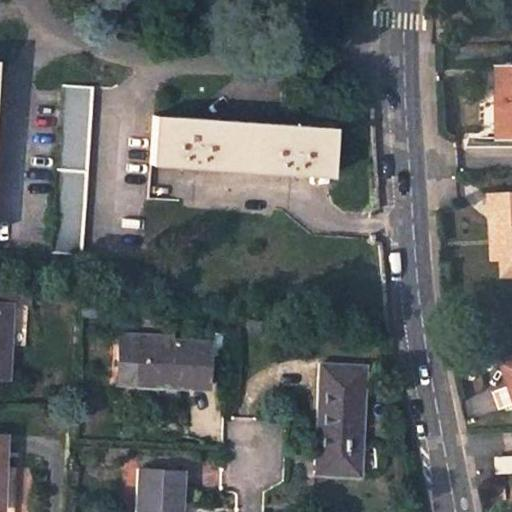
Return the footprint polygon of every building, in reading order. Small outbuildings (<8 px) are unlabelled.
[(511,68),(497,69),(498,139),(511,138),(511,68)] [(59,84),(49,251),(80,254),(91,86),(59,84)] [(152,113),(148,162),(326,174),(329,125),(152,113)] [(504,262),(504,276),(511,275),(511,195),(490,197),(491,223),(502,222),(504,262)] [(502,222),(491,223),(494,262),(504,262),(502,222)] [(29,290),(0,288),(0,301),(9,302),(9,295),(25,295),(24,304),(28,304),(29,290)] [(0,376),(5,377),(7,343),(23,343),(24,304),(25,295),(9,295),(9,302),(0,301),(0,376)] [(118,333),(114,402),(170,404),(172,384),(205,385),(207,341),(142,338),(142,334),(118,333)] [(317,362),(313,472),(356,475),(358,449),(363,449),(363,442),(357,441),(363,364),(317,362)] [(498,474),(511,473),(511,458),(496,460),(498,474)] [(479,463),(480,476),(493,475),(492,462),(479,463)] [(0,511),(11,511),(13,465),(1,465),(0,490),(0,511)] [(136,467),(133,511),(178,511),(181,468),(136,467)]
